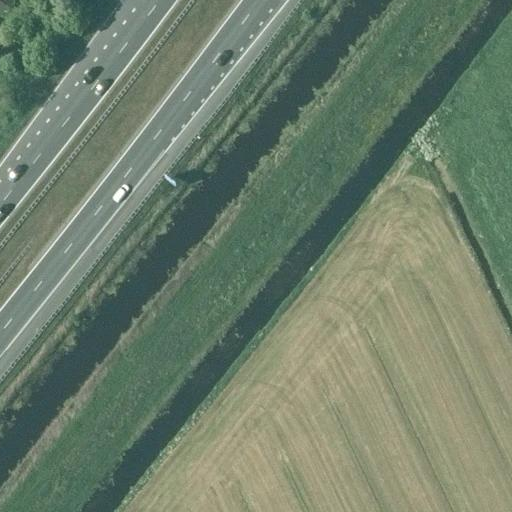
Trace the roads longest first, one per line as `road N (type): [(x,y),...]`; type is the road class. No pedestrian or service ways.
road 1 (motorway): [(0,328),(257,0)]
road 2 (motorway): [(159,0),(0,204)]
